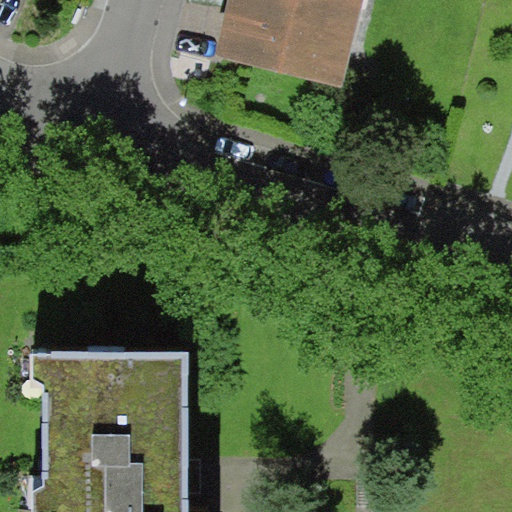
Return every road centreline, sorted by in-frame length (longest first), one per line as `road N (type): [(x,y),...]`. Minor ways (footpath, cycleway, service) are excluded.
road 1 (residential): [(127,139),(511,248)]
road 2 (residential): [(156,0),(127,139)]
road 3 (residential): [(0,95),(127,139)]
